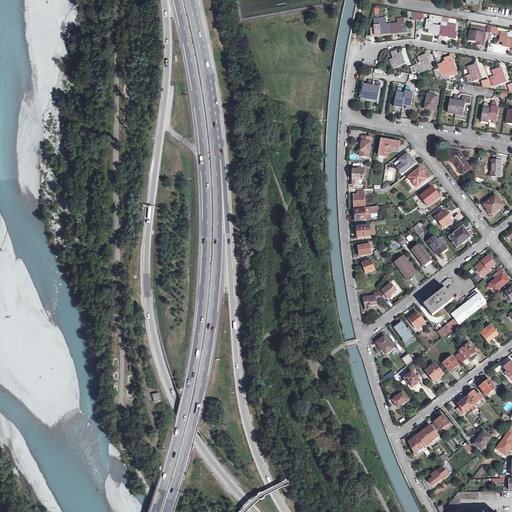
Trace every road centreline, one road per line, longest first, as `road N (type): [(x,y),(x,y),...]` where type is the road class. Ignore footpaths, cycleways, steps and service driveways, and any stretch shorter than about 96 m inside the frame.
road 1 (trunk): [(165,0),(166,95),(146,252),(153,337),(195,438),(256,511)]
road 2 (motorway): [(177,0),(199,112),(206,252),(194,361),(156,511)]
road 3 (trunk): [(285,511),(241,404),(212,107)]
road 4 (motorway): [(167,511),(199,396),(214,301),(212,107)]
road 5 (unclassified): [(360,337),(341,213),(346,117)]
road 6 (track): [(312,364),(391,511)]
road 7 (unclassified): [(491,236),(360,337)]
road 8 (residential): [(354,56),(416,42),(511,59)]
road 9 (residential): [(511,345),(393,436)]
road 10 (unclassified): [(411,128),(491,236)]
road 11 (unclassified): [(511,22),(387,0)]
